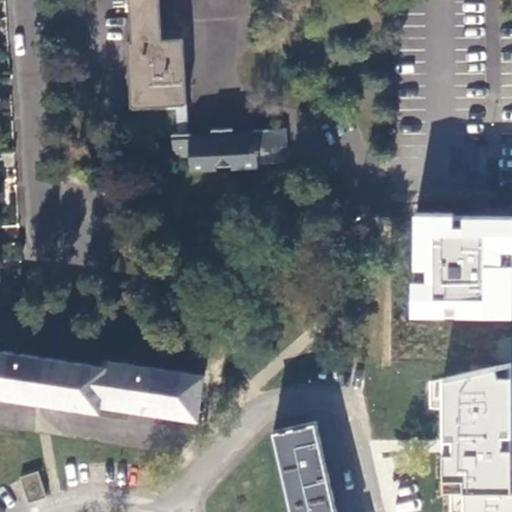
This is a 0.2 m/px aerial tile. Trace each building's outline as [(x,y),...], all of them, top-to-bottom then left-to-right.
[(160,0),(128,0),(131,42),(127,42),(131,107),(174,104),(176,133),(171,134),(172,156),(188,155),(189,169),(255,166),(255,161),(285,160),(284,127),(254,129),(254,139),(191,141),(190,132),(187,133),(182,38),(162,38),(161,11),(160,0)] [(210,132),(190,132),(191,141),(254,139),(254,129),(231,130),(231,127),(210,128),(210,132)] [(511,216),(416,213),(409,320),(511,320),(511,216)] [(0,391),(2,392),(8,352),(0,351),(0,391)] [(100,400),(105,367),(8,352),(2,392),(43,398),(99,406),(100,400)] [(106,360),(105,367),(100,400),(143,407),(197,415),(204,375),(106,360)] [(511,511),(511,492),(510,492),(511,363),(428,382),(428,407),(440,408),(441,494),(450,494),(450,511),(511,511)] [(282,468),(290,505),(333,495),(326,465),(329,464),(326,451),(323,452),(316,422),(274,431),(282,468)] [(19,477),(27,501),(45,496),(37,471),(19,477)] [(337,511),(333,495),(290,505),(291,511),(337,511)]
